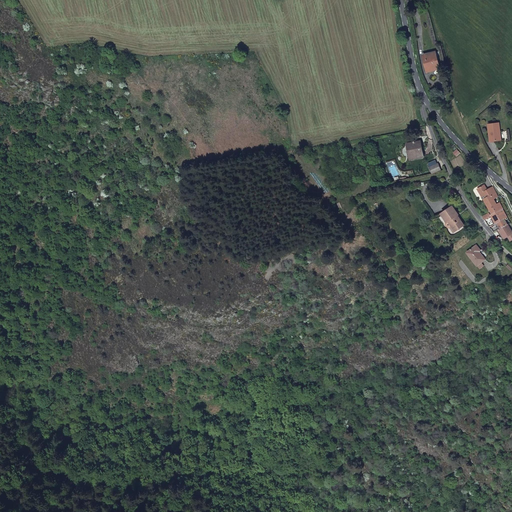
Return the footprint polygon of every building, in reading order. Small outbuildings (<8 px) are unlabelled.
[(440,70),(436,54),(424,57),(428,73),(440,70)] [(501,126),(490,127),(492,144),(501,143),(500,135),(502,135),(501,126)] [(405,151),(413,164),(424,157),(416,144),(405,151)] [(427,165),(430,175),(438,173),(436,167),(435,166),(434,163),(427,165)] [(496,192),(493,187),(488,190),(486,185),(479,189),(483,197),(496,192)] [(496,192),(483,197),(491,213),(483,217),(484,219),(501,210),(504,209),(501,202),(497,204),(494,199),(499,197),(496,192)] [(461,218),(453,207),(442,215),(449,224),(450,223),(457,232),(465,227),(460,220),(461,218)] [(501,210),(484,219),(485,221),(493,217),(495,221),(493,222),(494,225),(498,224),(506,220),(501,210)] [(508,223),(506,220),(498,224),(500,228),(508,224),(508,223)] [(450,223),(449,224),(455,233),(457,232),(450,223)] [(511,234),(511,229),(508,224),(500,228),(498,229),(505,239),(508,236),(511,234)] [(481,255),(477,247),(468,254),(481,271),(486,267),(483,264),(486,262),(481,255)]
